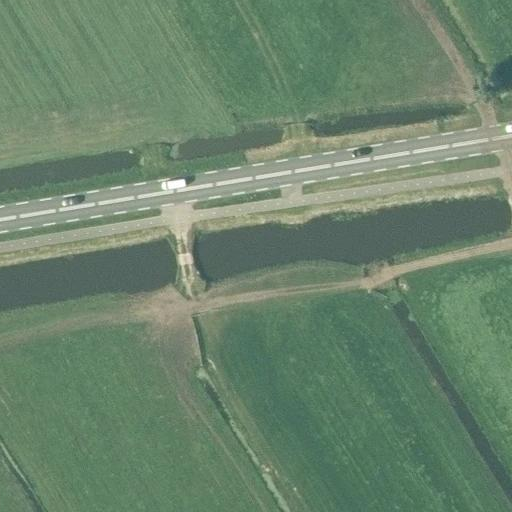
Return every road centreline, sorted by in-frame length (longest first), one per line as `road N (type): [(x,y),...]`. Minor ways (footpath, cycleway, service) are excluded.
road 1 (track): [(511,247),(331,286),(0,340)]
road 2 (secondary): [(0,221),(511,138)]
road 3 (track): [(331,286),(464,511)]
road 4 (track): [(511,179),(505,139),(409,0)]
road 5 (track): [(196,305),(173,192),(151,131)]
